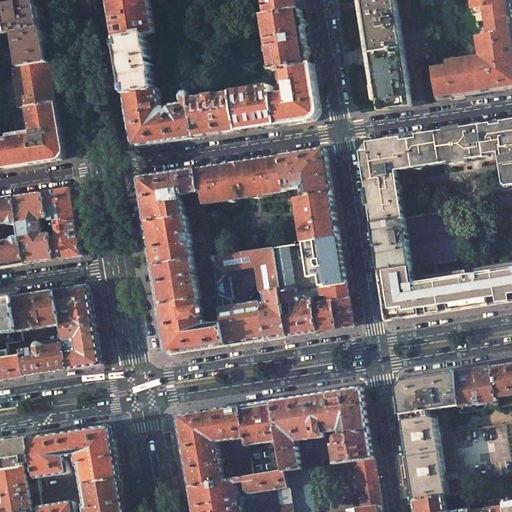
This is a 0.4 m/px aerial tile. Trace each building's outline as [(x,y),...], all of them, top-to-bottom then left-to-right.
[(23,68),(53,63),(42,0),(0,0),(0,36),(17,34),(23,68)] [(110,0),(118,40),(146,35),(155,33),(149,0),(110,0)] [(267,0),(268,6),(264,6),(265,8),(268,8),(269,15),(302,10),(305,9),(303,0),(267,0)] [(396,0),(363,0),(365,8),(366,8),(382,110),(413,105),(396,0)] [(477,0),(480,15),(481,21),(511,16),(511,7),(511,3),(510,0),(477,0)] [(269,15),(266,15),(274,70),(280,69),(311,64),(302,10),(269,15)] [(511,21),(511,18),(511,16),(481,21),(484,38),(479,39),(481,51),(482,57),(469,59),(475,95),(487,93),(486,91),(492,90),(492,92),(511,89),(511,21)] [(118,40),(127,95),(156,90),(154,75),(155,75),(154,69),(163,70),(160,51),(151,54),(150,50),(151,50),(150,47),(149,47),(146,35),(118,40)] [(440,101),(475,95),(469,59),(443,63),(434,64),(440,101)] [(23,99),(22,99),(24,108),(31,107),(59,103),(53,63),(23,68),(24,69),(18,70),(23,99)] [(289,93),(275,95),(280,126),(312,121),(321,109),(314,64),(311,64),(280,69),(280,72),(284,71),(286,85),(287,85),(289,93)] [(240,132),(280,126),(275,95),(273,86),(233,92),(240,132)] [(127,95),(134,136),(134,135),(136,148),(197,139),(198,138),(191,99),(192,99),(191,92),(185,93),(184,95),(185,104),(172,106),(170,108),(168,110),(166,108),(164,107),(161,89),(156,90),(127,95)] [(198,139),(240,132),(233,92),(192,99),(191,99),(198,138),(198,139)] [(0,158),(2,169),(57,161),(59,160),(66,149),(67,148),(59,103),(31,107),(35,132),(34,133),(31,134),(29,137),(28,137),(28,134),(13,136),(9,111),(2,112),(0,112),(2,120),(0,120),(0,158)] [(511,120),(430,133),(396,139),(372,143),(363,155),(373,223),(406,218),(399,172),(501,156),(506,187),(511,186),(511,120)] [(283,156),(287,190),(299,188),(298,187),(301,188),(303,188),(305,198),(334,193),(328,149),(283,156)] [(205,205),(288,191),(287,190),(283,156),(199,169),(203,191),(205,205)] [(142,178),(141,179),(149,223),(187,216),(184,200),(187,199),(187,202),(196,200),(199,214),(207,213),(205,205),(203,191),(199,169),(142,178)] [(74,188),(47,193),(52,226),(53,228),(59,227),(61,237),(57,238),(54,238),(58,260),(85,256),(75,189),(74,188)] [(47,193),(19,198),(29,264),(58,260),(54,238),(54,236),(54,234),(48,235),(46,228),(52,226),(47,193)] [(299,199),(306,243),(309,243),(316,242),(341,238),(338,219),(334,193),(305,198),(299,199)] [(0,269),(28,265),(29,265),(29,264),(19,198),(0,200),(0,269)] [(149,223),(151,240),(153,249),(156,266),(195,260),(214,257),(210,230),(197,232),(199,243),(201,251),(194,252),(193,246),(195,245),(192,230),(190,231),(188,216),(187,216),(149,223)] [(406,218),(373,223),(377,246),(381,271),(413,266),(409,242),(410,242),(409,234),(408,234),(406,220),(407,220),(407,218),(406,219),(406,218)] [(306,243),(275,248),(282,289),(282,291),(298,289),(293,262),(319,258),(323,288),(348,283),(341,238),(316,242),(309,243),(306,243)] [(275,248),(214,257),(217,271),(219,281),(221,296),(220,296),(223,312),(224,321),(228,346),(269,339),(263,301),(233,306),(232,300),(235,299),(235,298),(236,298),(235,296),(234,296),(234,292),(235,292),(234,290),(233,290),(232,284),(233,284),(233,282),(232,282),(232,279),(233,279),(232,276),(231,277),(230,275),(227,276),(226,272),(257,267),(261,292),(282,289),(275,248)] [(156,266),(155,266),(162,305),(202,299),(195,260),(156,266)] [(511,263),(466,270),(467,276),(511,269),(511,263)] [(413,266),(381,271),(389,321),(511,301),(511,269),(467,276),(466,270),(425,276),(415,277),(413,266)] [(217,271),(205,273),(207,283),(219,281),(217,271)] [(348,283),(323,288),(313,290),(313,292),(314,298),(330,295),(331,301),(333,301),(332,299),(350,295),(348,283)] [(64,330),(97,325),(90,286),(57,291),(63,326),(64,330)] [(263,301),(269,339),(289,337),(289,336),(282,291),(282,289),(261,292),(263,301)] [(282,291),(289,336),(319,332),(315,304),(314,299),(302,300),(301,299),(299,299),(298,289),(282,291)] [(17,298),(23,332),(63,326),(57,291),(17,298)] [(333,301),(337,329),(337,330),(356,327),(356,324),(352,305),(350,295),(332,299),(333,301)] [(172,355),(228,346),(224,321),(221,322),(221,324),(213,325),(212,323),(210,323),(209,322),(205,322),(205,319),(206,317),(205,315),(209,315),(209,311),(205,312),(205,309),(216,307),(216,312),(218,313),(223,312),(220,296),(202,299),(162,305),(170,354),(171,354),(172,355)] [(0,351),(10,350),(9,344),(22,341),(25,341),(23,332),(17,298),(0,300),(0,351)] [(337,329),(333,301),(331,301),(315,304),(319,332),(337,329)] [(65,339),(71,370),(103,365),(97,325),(64,330),(65,339)] [(27,377),(71,370),(65,339),(50,342),(50,346),(47,347),(46,345),(45,343),(43,343),(41,343),(39,343),(37,345),(36,347),(36,348),(27,350),(26,341),(25,341),(22,341),(24,353),(27,377)] [(0,380),(27,377),(24,353),(21,353),(22,356),(12,357),(11,350),(10,350),(0,351),(0,380)] [(511,364),(495,368),(498,397),(511,395),(511,364)] [(470,371),(459,372),(459,373),(463,405),(499,400),(498,397),(495,368),(494,367),(480,369),(480,370),(475,370),(470,371)] [(409,381),(400,393),(404,421),(430,416),(430,410),(436,409),(463,405),(459,373),(409,381)] [(345,391),(294,399),(294,398),(276,401),(276,402),(274,402),(287,470),(288,470),(289,471),(304,469),(300,441),(326,437),(326,433),(336,431),(337,436),(338,437),(339,437),(339,436),(340,436),(372,432),(369,413),(368,413),(369,413),(368,406),(367,406),(367,405),(364,388),(345,391)] [(272,402),(243,406),(248,438),(249,445),(265,443),(265,447),(250,450),(252,462),(254,476),(287,470),(274,402),(272,402)] [(185,446),(187,458),(188,458),(193,487),(226,481),(225,472),(224,463),(226,463),(225,459),(223,459),(220,443),(248,438),(243,406),(182,416),(181,416),(181,417),(186,446),(185,446)] [(414,481),(417,500),(447,495),(449,495),(446,481),(446,477),(445,472),(436,415),(430,416),(404,421),(414,481)] [(113,426),(95,429),(51,436),(32,439),(35,462),(38,479),(71,474),(72,472),(70,457),(78,456),(80,466),(82,466),(85,484),(123,478),(116,442),(114,427),(113,426)] [(372,432),(340,436),(339,436),(339,437),(338,437),(338,439),(338,444),(334,445),(337,465),(339,464),(347,463),(356,462),(376,459),(372,432)] [(0,443),(0,471),(27,468),(28,467),(27,463),(35,462),(32,439),(24,440),(24,439),(12,441),(0,443)] [(359,478),(350,480),(353,495),(361,493),(364,509),(383,505),(376,459),(356,462),(359,478)] [(227,471),(225,472),(226,481),(254,476),(252,462),(250,462),(226,466),(227,471)] [(27,468),(0,471),(0,511),(32,511),(35,511),(32,494),(40,493),(38,483),(30,485),(27,468)] [(304,469),(289,471),(292,487),(295,506),(295,511),(313,511),(306,469),(304,469)] [(226,481),(193,487),(197,511),(245,511),(244,506),(243,500),(248,499),(248,496),(246,496),(245,494),(242,495),(240,484),(248,482),(249,490),(254,494),(292,487),(289,471),(288,470),(287,470),(254,476),(226,481)] [(87,505),(88,511),(128,511),(123,478),(85,484),(89,504),(87,505)] [(451,511),(449,511),(447,495),(417,500),(417,501),(418,511),(471,511),(471,509),(451,511)] [(485,510),(471,511),(510,511),(509,503),(509,497),(484,501),(485,510)] [(78,511),(77,503),(75,502),(42,507),(42,511),(78,511)]
